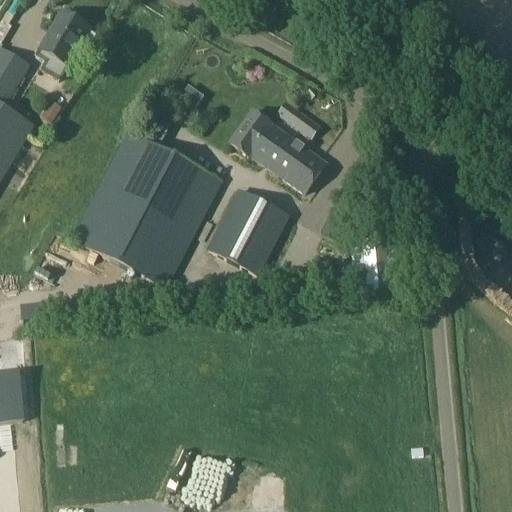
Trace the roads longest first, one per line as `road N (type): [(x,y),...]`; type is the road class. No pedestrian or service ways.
road 1 (track): [(456,511),(429,204),(415,139),(201,0)]
road 2 (track): [(442,0),(389,122)]
